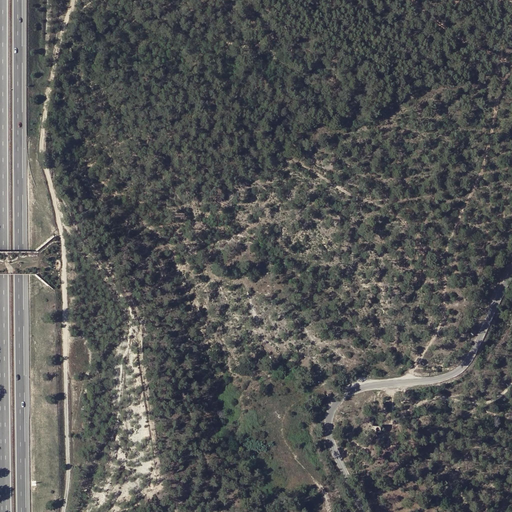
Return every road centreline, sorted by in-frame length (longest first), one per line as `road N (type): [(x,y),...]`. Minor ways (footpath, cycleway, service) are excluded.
road 1 (track): [(63,511),(62,248),(41,137),(71,0)]
road 2 (motorway): [(22,511),(19,0)]
road 3 (tertiary): [(363,511),(329,437),(327,415),(337,395),(455,369),(511,275)]
road 4 (motorway): [(0,202),(5,511)]
road 5 (track): [(511,382),(484,404),(442,398),(395,413),(389,381)]
road 6 (track): [(411,0),(511,64)]
